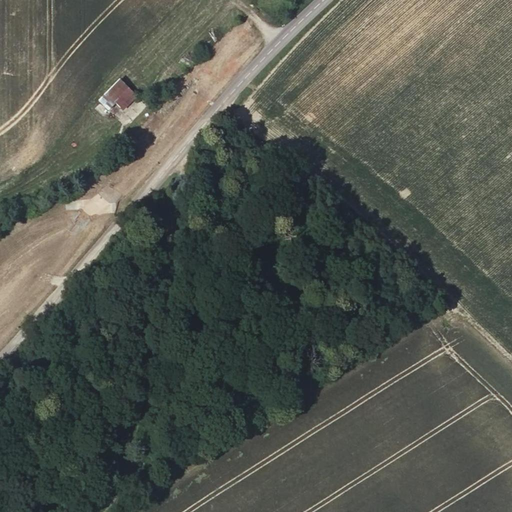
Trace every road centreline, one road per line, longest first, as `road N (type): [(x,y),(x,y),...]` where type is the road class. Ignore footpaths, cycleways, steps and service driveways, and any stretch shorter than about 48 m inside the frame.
road 1 (tertiary): [(322,0),(0,347)]
road 2 (track): [(181,146),(113,495),(96,511)]
road 3 (track): [(273,44),(245,7),(222,3),(136,108)]
road 4 (track): [(123,211),(57,206),(25,218),(0,241)]
